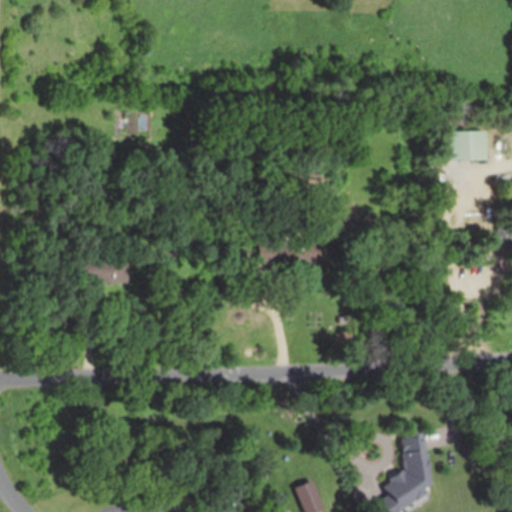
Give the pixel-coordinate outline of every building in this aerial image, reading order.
[(441,160),(482,160),(482,132),(441,132),(441,160)] [(511,245),(511,225),(496,226),(496,246),(511,245)] [(317,241),(260,242),(260,266),(317,265),(317,241)] [(99,261),(99,282),(125,282),(125,261),(99,261)] [(309,510),(310,510),(317,508),(309,482),(296,486),(303,511),(309,510)]
